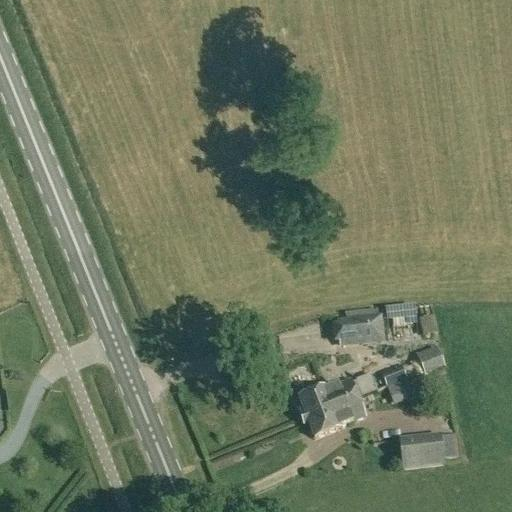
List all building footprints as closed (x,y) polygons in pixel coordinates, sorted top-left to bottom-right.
[(416,307),(394,308),(395,337),(418,335),(416,307)] [(383,316),(333,321),(335,344),(340,345),(341,349),(386,344),(383,316)] [(425,376),(445,368),(436,348),(417,356),(425,376)] [(407,381),(400,366),(394,368),(396,372),(392,374),(390,370),(380,374),(387,390),(407,381)] [(357,382),(353,384),(352,381),(326,391),(325,390),(299,401),(306,416),(302,418),(303,422),(359,399),(378,391),(371,375),(356,381),(357,382)] [(359,399),(303,422),(305,427),(309,425),(316,440),(342,429),(341,428),(367,417),(359,399)] [(443,468),(443,466),(440,436),(397,441),(401,473),(443,468)]
